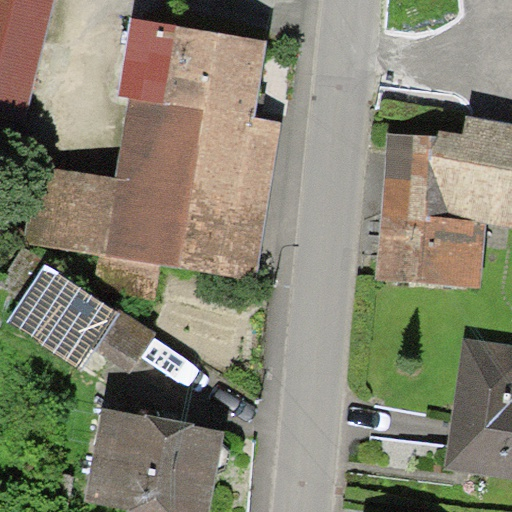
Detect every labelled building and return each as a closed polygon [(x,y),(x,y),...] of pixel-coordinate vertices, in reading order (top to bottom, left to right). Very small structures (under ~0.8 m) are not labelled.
[(0,0),(0,28),(38,38),(47,0),(0,0)] [(163,100),(162,103),(252,118),(264,45),(137,23),(126,93),(163,100)] [(0,110),(19,116),(38,38),(0,28),(0,110)] [(162,103),(146,204),(236,218),(244,165),(252,118),(162,103)] [(0,129),(15,133),(19,116),(0,110),(0,129)] [(394,174),(392,213),(481,221),(483,207),(511,213),(511,124),(470,117),(469,137),(397,135),(394,174)] [(33,241),(105,252),(136,257),(146,204),(42,188),(33,241)] [(227,271),(236,218),(146,204),(136,257),(163,261),(227,271)] [(481,221),(392,213),(386,276),(475,284),(481,221)] [(55,271),(56,271),(59,267),(29,247),(9,277),(38,296),(55,271)] [(157,297),(163,261),(136,257),(105,252),(99,287),(157,297)] [(81,365),(100,337),(117,311),(56,271),(55,271),(38,296),(20,325),(81,365)] [(136,360),(153,334),(117,311),(100,337),(136,360)] [(462,405),(453,462),(511,470),(511,349),(471,344),(462,405)] [(90,498),(161,511),(205,511),(209,491),(213,472),(227,467),(231,449),(218,439),(221,431),(107,409),(90,498)]
